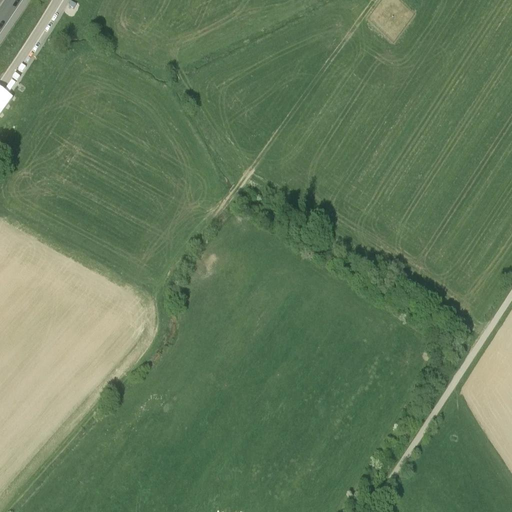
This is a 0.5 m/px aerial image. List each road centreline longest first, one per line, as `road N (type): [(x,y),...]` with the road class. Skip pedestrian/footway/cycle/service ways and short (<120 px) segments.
road 1 (track): [(375,0),(167,283),(165,338),(7,511)]
road 2 (track): [(367,511),(511,291)]
